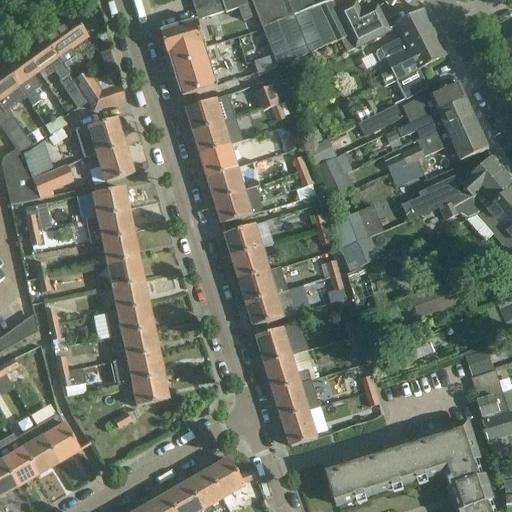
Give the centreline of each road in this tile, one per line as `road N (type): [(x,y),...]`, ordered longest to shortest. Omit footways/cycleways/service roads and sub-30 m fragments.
road 1 (residential): [(248,416),(127,0)]
road 2 (residential): [(81,511),(248,416)]
